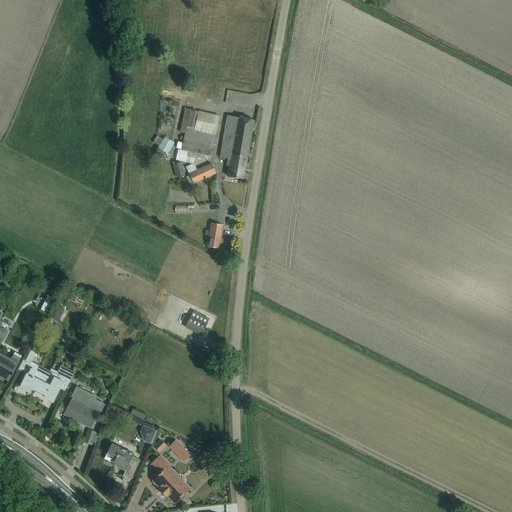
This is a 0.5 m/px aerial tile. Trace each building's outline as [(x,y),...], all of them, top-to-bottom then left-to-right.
[(160,11),(160,3),(151,2),(150,11),(160,11)] [(187,25),(196,26),(197,15),(187,14),(187,25)] [(180,137),(180,140),(183,140),(183,142),(179,141),(178,141),(176,149),(178,149),(175,159),(191,164),(194,153),(211,157),(214,146),(212,146),(214,135),(199,132),(203,113),(185,109),(182,120),(179,120),(178,125),(181,125),(179,132),(185,134),(184,139),(183,139),(183,137),(180,137)] [(253,120),(243,119),(227,116),(220,158),(228,159),(227,165),(229,166),(227,176),(243,179),(253,120)] [(157,147),(159,149),(156,154),(162,158),(165,153),(167,154),(174,143),(165,137),(157,147)] [(141,161),(140,169),(149,170),(150,162),(141,161)] [(181,162),(172,165),(176,178),(185,176),(181,162)] [(211,164),(197,170),(193,164),(185,167),(189,176),(186,177),(189,185),(215,174),(211,164)] [(176,222),(180,213),(173,210),(169,219),(176,222)] [(206,235),(209,236),(207,247),(208,247),(218,249),(222,225),(212,223),(211,223),(209,231),(207,231),(206,235)] [(49,316),(58,321),(64,310),(55,305),(49,316)] [(206,324),(190,316),(185,327),(200,335),(206,324)] [(48,333),(54,322),(48,319),(41,329),(48,333)] [(0,354),(0,344),(2,341),(0,340),(0,376),(8,380),(11,375),(11,376),(13,373),(12,373),(17,364),(0,354)] [(24,380),(20,387),(28,391),(30,387),(46,395),(44,397),(52,401),(59,387),(65,390),(74,372),(61,365),(55,377),(48,374),(50,371),(32,362),(37,352),(30,349),(24,360),(23,359),(18,369),(25,373),(22,379),(24,380)] [(43,349),(40,358),(48,361),(52,353),(43,349)] [(61,402),(57,409),(64,413),(64,414),(64,415),(65,413),(79,420),(78,422),(79,422),(81,419),(85,421),(84,425),(90,428),(95,419),(98,413),(97,412),(98,410),(101,411),(105,403),(95,398),(97,396),(77,385),(71,396),(73,396),(71,399),(68,405),(68,406),(61,402)] [(143,425),(141,430),(140,432),(143,441),(151,444),(157,432),(143,425)] [(98,434),(88,430),(84,442),(95,445),(98,434)] [(189,455),(175,440),(169,446),(183,461),(189,455)] [(160,441),(154,447),(159,452),(166,446),(160,441)] [(111,444),(109,447),(105,456),(114,460),(113,463),(125,469),(123,475),(130,479),(140,460),(132,456),(133,454),(111,444)] [(185,493),(189,489),(168,467),(169,465),(160,455),(150,465),(159,474),(153,480),(161,489),(159,490),(165,496),(167,495),(175,503),(179,499),(182,499),(185,497),(185,493)]
